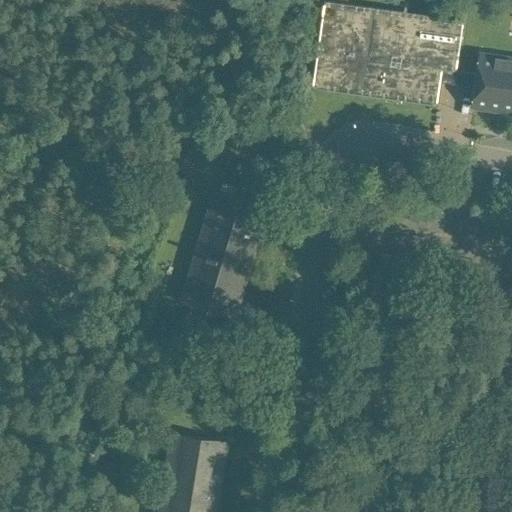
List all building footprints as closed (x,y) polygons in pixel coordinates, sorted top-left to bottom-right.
[(441,82),(476,86),(478,74),(474,73),(458,70),(465,18),(330,0),(324,0),(313,88),(438,105),(441,82)] [(478,74),(476,86),(473,107),(511,112),(511,8),(509,37),(511,37),(511,57),(481,53),(478,74)] [(162,159),(185,166),(189,154),(166,148),(162,159)] [(414,168),(430,171),(432,163),(431,163),(416,160),(414,168)] [(220,192),(236,197),(238,188),(223,184),(220,192)] [(185,302),(233,316),(266,206),(218,192),(185,302)] [(379,269),(407,274),(410,259),(381,254),(379,269)] [(160,511),(211,511),(223,440),(174,432),(160,511)]
